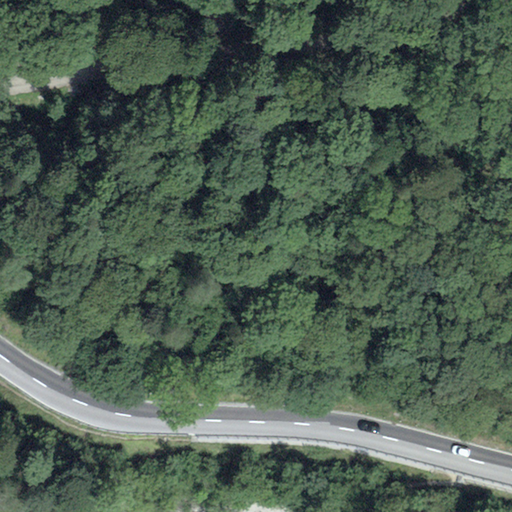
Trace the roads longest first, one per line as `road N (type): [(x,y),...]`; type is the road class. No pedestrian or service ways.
road 1 (tertiary): [(511,472),(333,425),(115,413),(42,386),(0,357)]
road 2 (track): [(0,90),(406,26),(455,0)]
road 3 (unknown): [(159,66),(316,202),(372,209),(485,181),(511,204)]
